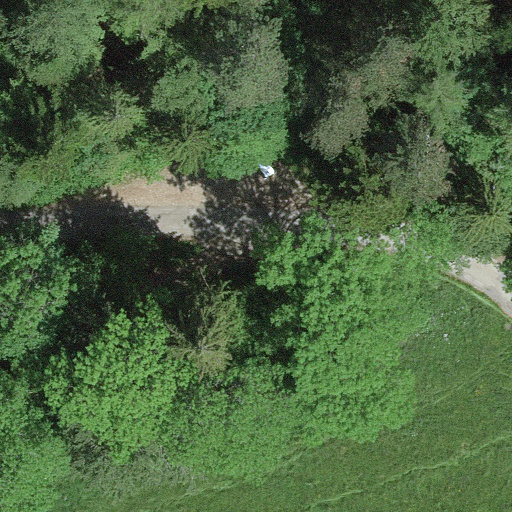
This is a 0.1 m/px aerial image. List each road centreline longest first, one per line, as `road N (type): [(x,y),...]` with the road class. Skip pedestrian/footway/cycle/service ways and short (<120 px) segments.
road 1 (unclassified): [(511,290),(458,253),(323,223),(0,238)]
road 2 (track): [(0,310),(279,226)]
